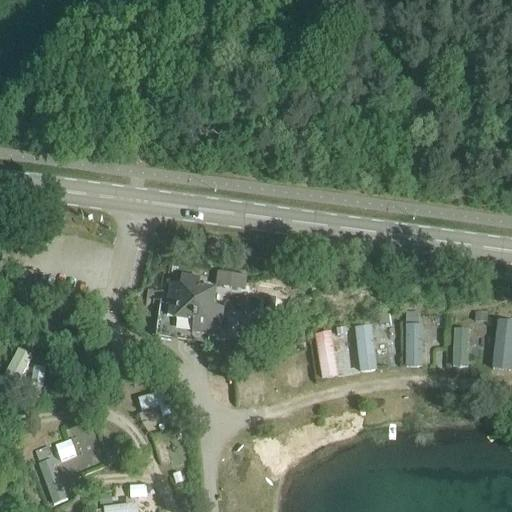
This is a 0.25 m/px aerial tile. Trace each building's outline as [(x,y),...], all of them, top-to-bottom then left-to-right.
[(155,338),(209,346),(210,337),(220,339),(224,310),(214,309),(216,292),(199,290),(201,280),(182,277),(180,287),(170,286),(169,293),(162,292),(155,338)] [(418,313),(406,313),(405,325),(418,325),(418,313)] [(476,313),(475,323),(487,324),(487,314),(476,313)] [(389,316),(378,317),(379,326),(390,325),(389,316)] [(511,320),(496,320),(495,369),(511,369),(511,320)] [(358,372),(376,372),(374,326),(356,326),(358,372)] [(347,336),(347,328),(336,329),(336,337),(347,336)] [(452,367),(469,368),(470,329),(454,329),(452,367)] [(321,380),(339,377),(332,331),(314,334),(321,380)] [(166,390),(138,399),(142,411),(158,406),(162,418),(173,415),(166,390)] [(56,446),(62,461),(77,456),(71,440),(56,446)] [(56,506),(70,501),(48,447),(35,452),(56,506)] [(131,485),(130,497),(146,498),(147,486),(131,485)]
